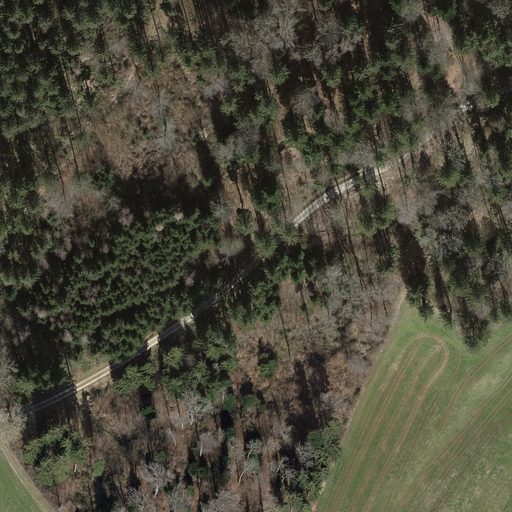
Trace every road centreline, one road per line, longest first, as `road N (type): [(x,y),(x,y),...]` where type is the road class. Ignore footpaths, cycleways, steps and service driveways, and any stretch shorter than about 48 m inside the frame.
road 1 (track): [(511,92),(322,202),(208,307),(140,352),(0,422)]
road 2 (track): [(162,0),(144,72),(0,233)]
